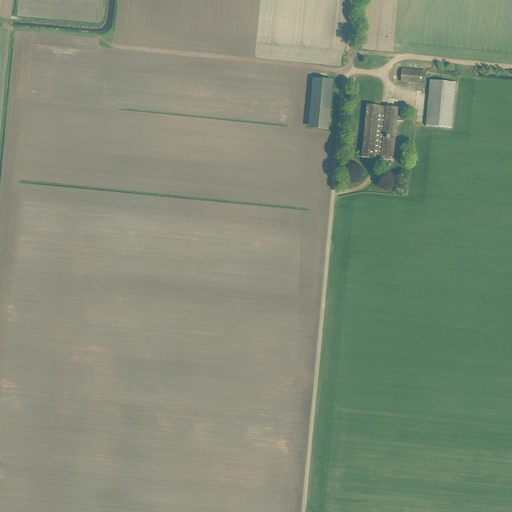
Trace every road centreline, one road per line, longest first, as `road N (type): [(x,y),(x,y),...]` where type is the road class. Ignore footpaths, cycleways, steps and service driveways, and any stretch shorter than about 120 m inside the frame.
road 1 (track): [(304,511),(347,49)]
road 2 (track): [(511,67),(402,56),(377,72),(345,70)]
